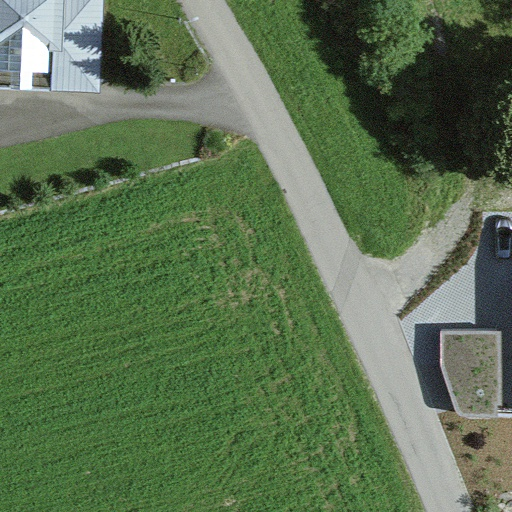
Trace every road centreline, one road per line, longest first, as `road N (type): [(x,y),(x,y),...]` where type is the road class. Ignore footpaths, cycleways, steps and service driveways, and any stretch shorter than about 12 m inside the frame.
road 1 (residential): [(452,511),(294,160),(202,0)]
road 2 (track): [(420,0),(458,173),(449,216),(428,254),(368,318)]
